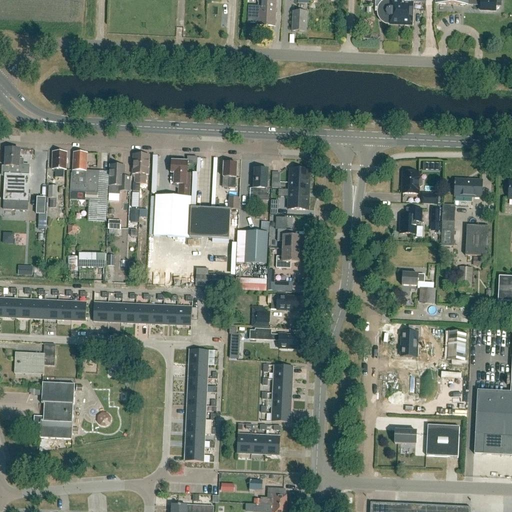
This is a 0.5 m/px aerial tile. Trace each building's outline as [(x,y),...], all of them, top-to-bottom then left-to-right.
[(248,7),(248,24),(259,25),(258,26),(274,27),(275,0),(258,0),(258,3),(260,3),(259,8),(248,7)] [(375,0),(375,12),(379,13),(390,13),(391,2),(391,0),(375,0)] [(412,4),(408,4),(408,0),(391,0),(391,2),(390,13),(379,13),(380,17),(382,20),(386,23),(390,24),(411,25),(412,4)] [(435,0),(436,4),(469,6),(469,5),(481,5),(480,12),(495,12),(495,6),(500,6),(500,0),(435,0)] [(306,33),(307,14),(293,14),(292,33),(306,33)] [(2,175),(5,175),(29,176),(29,166),(19,165),(19,150),(6,150),(5,167),(2,167),(2,175)] [(60,153),(60,152),(54,152),(54,153),(52,153),(52,170),(56,170),(55,178),(63,179),(64,171),(66,171),(66,154),(60,153)] [(71,175),(70,194),(83,194),(82,201),(86,201),(89,201),(88,222),(106,223),(108,173),(97,172),(86,172),(87,154),(81,154),(80,153),(76,153),(75,154),(74,154),(73,171),(73,175),(71,175)] [(140,184),(141,156),(133,155),(132,175),(135,175),(134,184),(133,184),(133,192),(139,192),(140,184)] [(141,156),(140,184),(145,184),(146,175),(148,175),(149,156),(141,156)] [(180,199),(189,199),(190,175),(187,175),(187,162),(172,161),(171,174),(174,174),(173,185),(180,185),(180,199)] [(222,165),(222,170),(223,171),(223,178),(229,178),(229,185),(228,189),(235,189),(236,178),(237,164),(224,164),(224,165),(222,165)] [(130,192),(130,178),(124,178),(125,167),(110,166),(108,194),(109,194),(118,195),(119,191),(130,192)] [(268,195),(269,188),(267,187),(268,170),(254,169),(253,189),(259,189),(258,194),(268,195)] [(289,190),(309,191),(310,171),(290,170),(289,190)] [(421,188),(422,187),(423,182),(421,181),(419,181),(419,174),(403,173),(402,194),(418,195),(419,188),(421,188)] [(29,176),(5,175),(3,210),(28,211),(29,176)] [(481,199),(482,183),(456,181),(455,197),(481,199)] [(57,199),(58,187),(48,186),(48,198),(50,199),(49,208),(55,208),(56,199),(57,199)] [(259,189),(253,189),(250,189),(250,201),(268,202),(268,195),(258,194),(259,189)] [(279,190),(278,197),(289,197),(288,210),(308,211),(309,191),(289,190),(279,190)] [(70,194),(70,201),(86,202),(86,201),(82,201),(83,194),(70,194)] [(109,194),(109,202),(119,203),(119,195),(118,195),(109,194)] [(422,194),(421,205),(438,206),(439,195),(422,194)] [(238,210),(239,198),(229,197),(228,209),(238,210)] [(190,199),(189,199),(180,199),(155,198),(153,238),(229,241),(230,211),(190,209),(190,199)] [(37,199),(36,215),(39,215),(45,216),(46,199),(37,199)] [(453,247),(455,206),(442,205),(440,247),(453,247)] [(439,222),(439,208),(431,208),(431,222),(439,222)] [(420,223),(421,210),(409,210),(409,217),(401,217),(400,235),(415,236),(415,239),(422,239),(423,228),(416,228),(416,223),(420,223)] [(45,216),(39,215),(38,230),(46,231),(47,216),(45,216)] [(276,222),(276,230),(278,230),(286,230),(287,219),(279,218),(278,222),(276,222)] [(120,231),(121,222),(108,221),(108,230),(120,231)] [(262,223),(261,233),(269,233),(269,224),(262,223)] [(69,226),(68,235),(75,235),(77,232),(77,229),(75,226),(69,226)] [(487,257),(489,228),(467,227),(465,256),(487,257)] [(283,250),(301,251),(301,237),(292,237),(293,231),(286,230),(278,230),(277,242),(283,242),(283,250)] [(265,264),(266,234),(247,233),(246,263),(265,264)] [(3,245),(14,246),(14,235),(3,234),(3,245)] [(300,263),(301,251),(283,250),(282,257),(277,257),(276,269),(291,269),(291,263),(300,263)] [(79,269),(97,269),(97,254),(79,254),(79,269)] [(76,272),(77,258),(67,257),(67,272),(76,272)] [(471,288),(472,269),(459,268),(458,288),(471,288)] [(198,275),(197,287),(233,288),(233,277),(198,275)] [(424,284),(424,277),(418,276),(403,275),(402,287),(418,288),(418,283),(424,284)] [(511,278),(499,278),(498,302),(511,302),(511,278)] [(236,279),(236,290),(266,292),(267,281),(236,279)] [(434,305),(435,290),(419,289),(419,304),(434,305)] [(298,311),(298,298),(287,298),(287,296),(277,296),(272,295),(271,303),(271,310),(298,311)] [(3,300),(3,318),(16,319),(17,300),(3,300)] [(30,319),(31,301),(17,300),(16,319),(30,319)] [(44,320),(45,302),(31,301),(30,319),(44,320)] [(58,321),(59,302),(45,302),(44,320),(58,321)] [(72,321),(72,303),(59,302),(58,321),(72,321)] [(72,303),(72,321),(86,322),(87,304),(72,303)] [(108,323),(108,304),(94,304),(93,322),(108,323)] [(122,324),(122,305),(108,304),(108,323),(122,324)] [(136,324),(136,306),(122,305),(122,324),(136,324)] [(150,325),(150,306),(136,306),(136,324),(150,325)] [(164,326),(164,307),(150,306),(150,325),(164,326)] [(177,326),(178,308),(164,307),(164,326),(177,326)] [(192,308),(186,308),(178,308),(177,326),(191,327),(191,321),(192,309),(192,308)] [(257,323),(269,324),(270,314),(257,314),(257,323)] [(271,336),(271,331),(255,330),(255,332),(250,332),(250,340),(279,341),(278,349),(296,350),(297,337),(286,336),(286,335),(279,335),(279,336),(271,336)] [(418,334),(402,333),(401,357),(417,358),(418,334)] [(464,361),(466,334),(449,333),(448,361),(464,361)] [(54,367),(55,346),(45,346),(45,355),(15,354),(14,374),(43,376),(44,367),(54,367)] [(231,347),(230,359),(238,360),(239,348),(231,347)] [(190,350),(189,365),(207,366),(218,366),(219,360),(214,360),(215,352),(213,351),(208,351),(190,350)] [(207,379),(207,366),(189,365),(189,379),(207,379)] [(274,380),(292,381),(293,367),(274,366),(274,380)] [(511,366),(511,384),(509,384),(509,383),(507,383),(507,386),(511,386),(511,394),(478,392),(475,456),(511,457),(511,366)] [(206,393),(207,379),(189,379),(188,392),(206,393)] [(291,395),(292,381),(274,380),(273,394),(291,395)] [(464,383),(447,382),(445,410),(462,411),(464,383)] [(41,418),(40,433),(40,439),(72,441),(75,385),(42,384),(41,405),(44,405),(43,418),(41,418)] [(206,407),(206,393),(188,392),(187,406),(206,407)] [(291,409),(291,395),(273,394),(272,408),(291,409)] [(205,421),(206,407),(187,406),(187,420),(205,421)] [(290,423),(291,409),(272,408),(272,423),(290,423)] [(98,425),(105,425),(105,422),(109,421),(109,413),(97,414),(98,425)] [(186,434),(204,435),(205,421),(187,420),(186,434)] [(426,457),(458,458),(459,428),(428,426),(426,457)] [(395,431),(395,445),(416,446),(416,432),(395,431)] [(204,448),(204,435),(186,434),(186,448),(204,448)] [(251,454),(252,436),(238,435),(237,454),(251,454)] [(265,455),(266,437),(252,436),(251,454),(265,455)] [(266,437),(265,455),(279,456),(280,438),(266,437)] [(203,457),(204,448),(186,448),(185,462),(203,463),(203,457)] [(261,492),(262,481),(249,480),(249,491),(261,492)] [(222,485),(221,493),(234,493),(234,485),(222,485)] [(255,505),(287,507),(287,497),(285,496),(285,490),(269,490),(268,499),(262,499),(261,500),(255,500),(255,505)]
